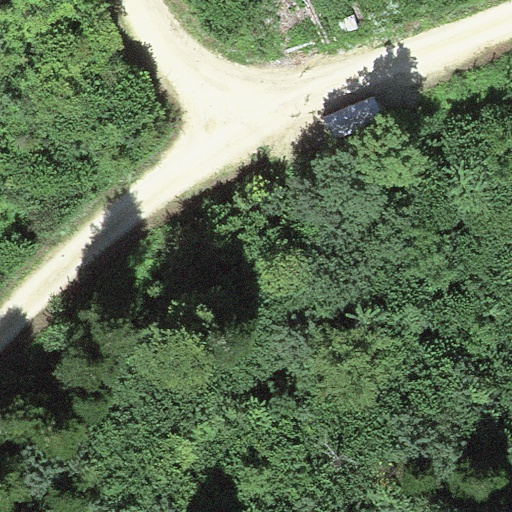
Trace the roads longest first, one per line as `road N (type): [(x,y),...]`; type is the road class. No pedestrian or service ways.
road 1 (track): [(511,22),(237,110),(95,221),(0,323)]
road 2 (track): [(511,71),(442,125),(328,246),(142,511)]
road 3 (track): [(139,0),(151,34),(237,110)]
